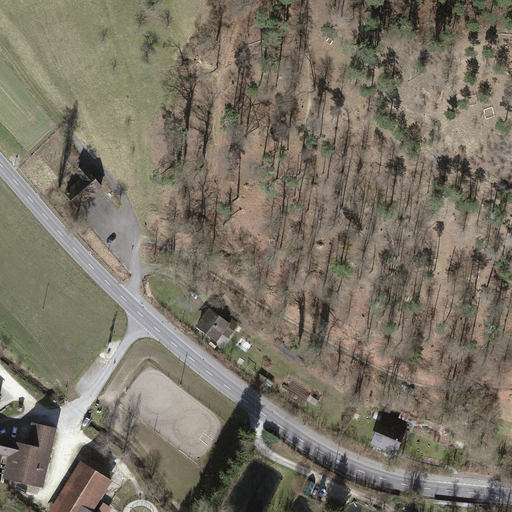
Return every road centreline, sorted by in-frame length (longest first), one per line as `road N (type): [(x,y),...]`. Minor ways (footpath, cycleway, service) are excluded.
road 1 (tertiary): [(511,498),(381,480),(340,464),(260,412),(144,318)]
road 2 (track): [(135,237),(169,245),(405,378),(511,385)]
road 3 (tertiary): [(144,318),(0,163)]
road 4 (residential): [(144,318),(70,416),(41,411),(0,419)]
road 5 (track): [(260,412),(261,446),(392,511)]
